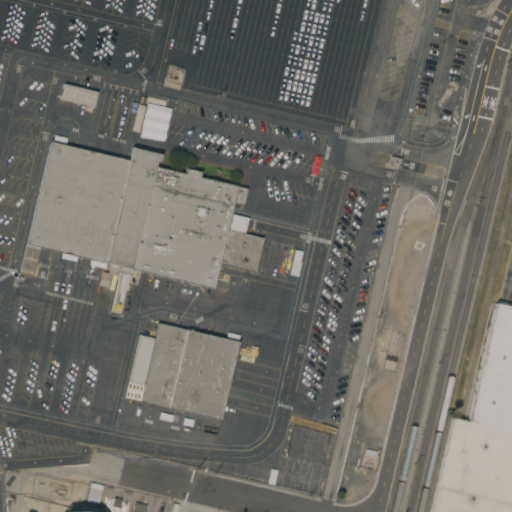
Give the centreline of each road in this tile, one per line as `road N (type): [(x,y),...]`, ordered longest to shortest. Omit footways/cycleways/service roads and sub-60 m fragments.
road 1 (residential): [(373,511),(511,14)]
road 2 (residential): [(289,511),(95,468)]
